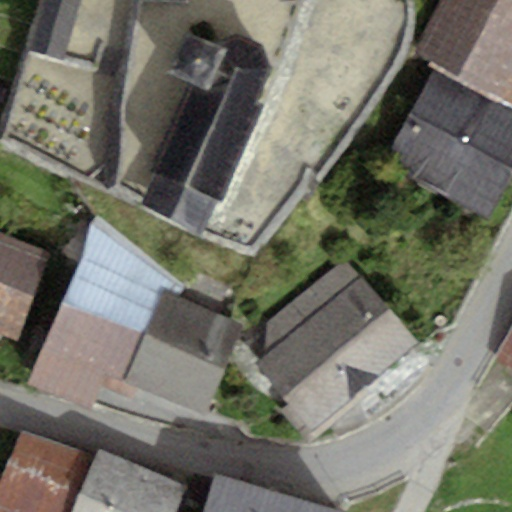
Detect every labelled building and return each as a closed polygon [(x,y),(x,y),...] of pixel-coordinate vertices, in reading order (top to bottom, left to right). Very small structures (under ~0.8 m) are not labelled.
[(80,0),(40,0),(36,16),(73,27),(80,0)] [(511,0),(442,0),(414,54),(435,64),(503,100),(511,82),(511,0)] [(73,27),(36,16),(26,52),(63,62),(73,27)] [(184,82),(146,169),(153,172),(217,200),(223,202),(265,105),(257,101),(271,66),(262,45),(237,33),(220,43),(185,28),(165,73),(184,82)] [(511,104),(503,100),(435,64),(381,165),(489,221),(511,177),(511,104)] [(511,82),(503,100),(511,104),(511,82)] [(217,200),(153,172),(140,202),(204,234),(217,200)] [(92,224),(82,257),(182,298),(185,288),(98,217),(92,224)] [(50,253),(0,233),(0,331),(16,338),(50,253)] [(182,298),(82,257),(30,384),(90,408),(100,384),(135,398),(139,388),(210,417),(248,325),(182,298)] [(417,343),(345,257),(266,323),(267,353),(253,364),(288,405),(280,411),(309,446),(370,395),(364,387),(417,343)] [(511,328),(493,359),(511,371),(511,328)] [(72,511),(95,457),(22,427),(0,478),(0,511),(72,511)] [(175,511),(187,485),(99,448),(95,457),(72,511),(175,511)] [(347,511),(349,509),(216,472),(202,511),(347,511)]
